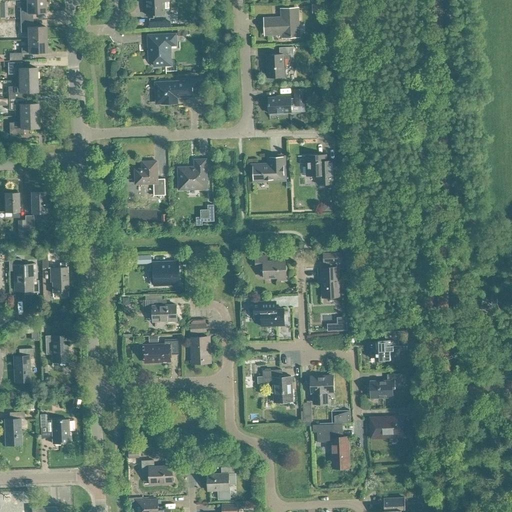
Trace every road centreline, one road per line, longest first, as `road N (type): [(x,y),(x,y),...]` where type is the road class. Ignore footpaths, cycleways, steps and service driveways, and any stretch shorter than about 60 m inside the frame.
road 1 (residential): [(94,387),(81,162)]
road 2 (residential): [(78,133),(244,130)]
road 3 (residential): [(270,507),(268,457),(231,426),(228,381)]
road 4 (residential): [(358,440),(352,357),(301,350)]
road 5 (residential): [(94,387),(228,381)]
road 6 (residential): [(244,130),(237,0)]
